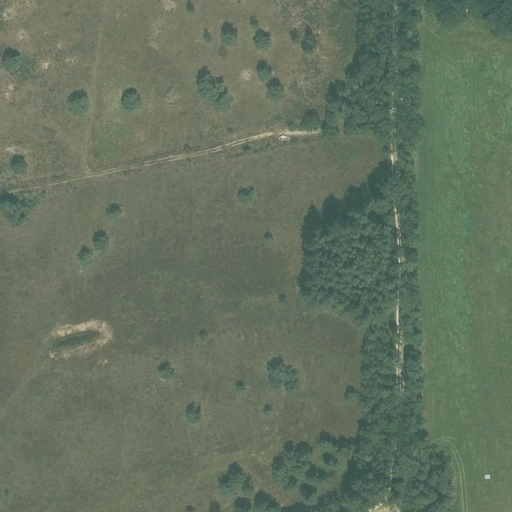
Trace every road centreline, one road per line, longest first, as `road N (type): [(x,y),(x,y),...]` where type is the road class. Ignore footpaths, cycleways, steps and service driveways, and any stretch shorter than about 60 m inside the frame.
road 1 (track): [(106,0),(76,283),(0,412)]
road 2 (track): [(382,511),(397,504),(405,478),(397,113)]
